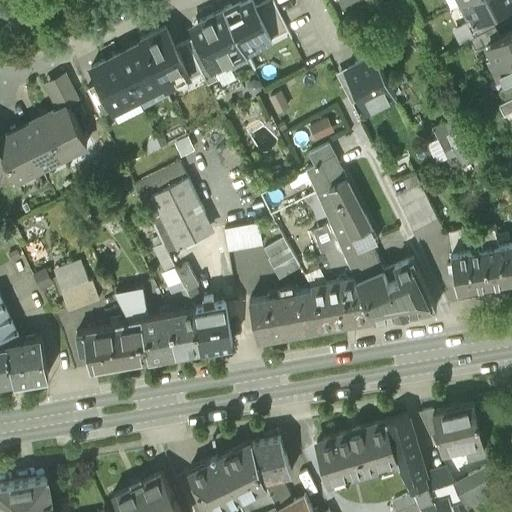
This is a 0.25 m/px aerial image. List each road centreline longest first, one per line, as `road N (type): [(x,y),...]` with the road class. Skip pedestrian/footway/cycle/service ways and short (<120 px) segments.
road 1 (secondary): [(0,427),(511,341)]
road 2 (residential): [(0,73),(182,0)]
